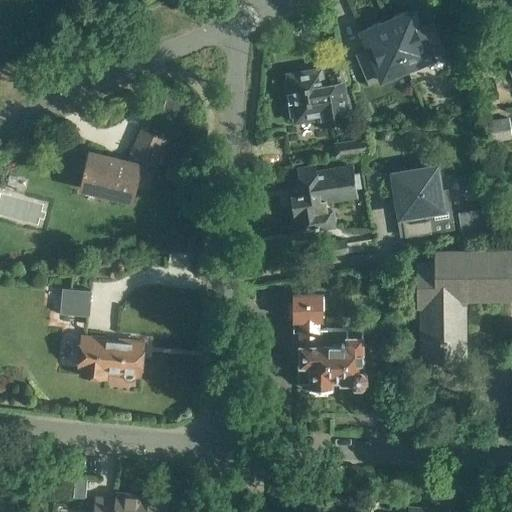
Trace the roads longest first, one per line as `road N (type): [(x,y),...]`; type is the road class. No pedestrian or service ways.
road 1 (residential): [(238,449),(226,168),(242,21)]
road 2 (residential): [(238,449),(511,438)]
road 3 (residential): [(0,125),(242,21)]
road 4 (residential): [(0,426),(238,449)]
